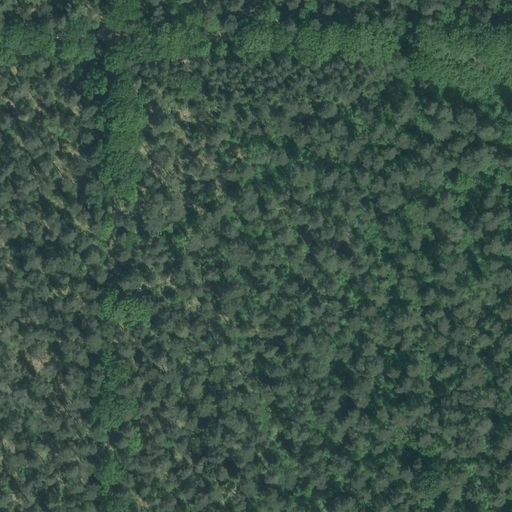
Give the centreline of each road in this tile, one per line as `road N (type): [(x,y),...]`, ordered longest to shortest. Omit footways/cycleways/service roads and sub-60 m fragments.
road 1 (track): [(111,511),(107,35)]
road 2 (track): [(107,35),(511,39)]
